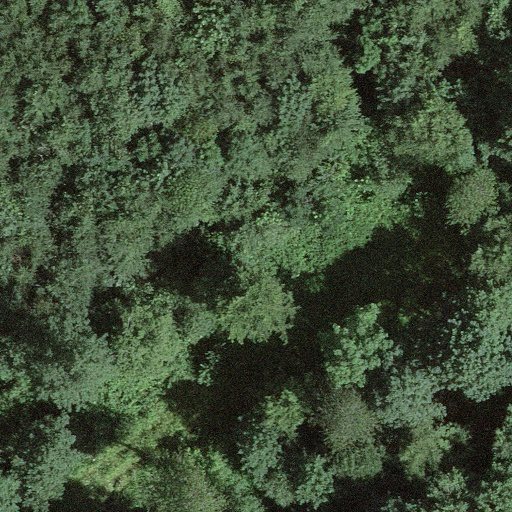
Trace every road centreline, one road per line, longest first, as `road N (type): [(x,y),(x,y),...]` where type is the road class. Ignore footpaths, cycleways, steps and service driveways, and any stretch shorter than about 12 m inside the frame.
road 1 (track): [(116,0),(186,74),(299,161),(441,244),(511,202)]
road 2 (track): [(64,511),(441,244)]
